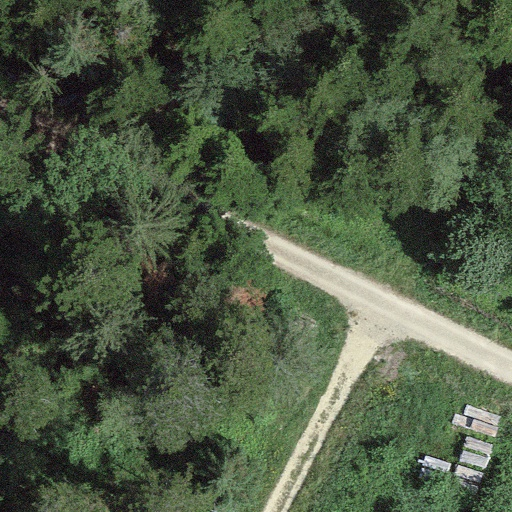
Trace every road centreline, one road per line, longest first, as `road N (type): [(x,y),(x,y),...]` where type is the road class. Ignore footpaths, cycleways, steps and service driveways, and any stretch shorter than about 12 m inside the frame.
road 1 (track): [(511,376),(0,111)]
road 2 (track): [(270,511),(383,306)]
